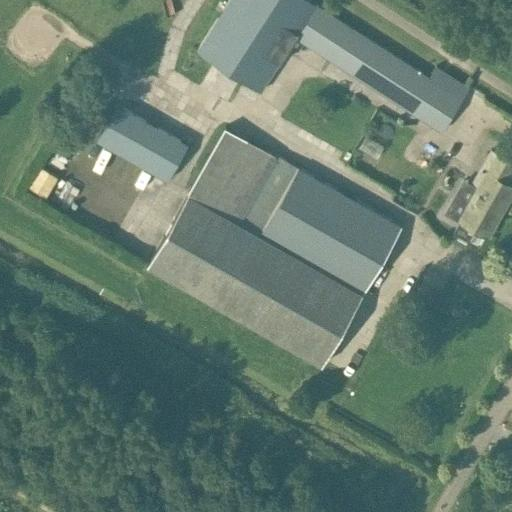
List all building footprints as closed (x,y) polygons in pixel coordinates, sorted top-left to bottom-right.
[(440,130),(461,97),(309,0),(228,0),(197,49),(260,90),(294,36),(331,59),(440,130)] [(108,99),(120,77),(107,70),(94,91),(108,99)] [(117,102),(96,140),(166,180),(188,143),(117,102)] [(276,154),(225,125),(188,190),(147,263),(322,363),(365,285),(400,224),(277,153),(276,154)] [(414,164),(424,149),(416,145),(407,159),(414,164)] [(459,219),(452,230),(469,240),(475,229),(487,235),(511,191),(511,183),(507,181),(511,172),(511,160),(491,148),(473,179),(472,182),(471,183),(476,186),(457,218),(459,219)]
